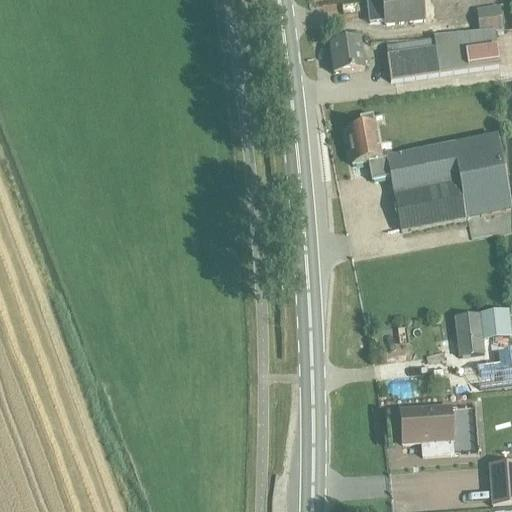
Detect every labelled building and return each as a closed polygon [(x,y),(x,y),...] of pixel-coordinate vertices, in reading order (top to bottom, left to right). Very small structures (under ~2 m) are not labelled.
[(386,27),(424,23),(420,0),(382,0),(383,3),(367,4),(369,25),(385,23),(386,27)] [(476,10),(478,34),(501,32),(499,9),(476,10)] [(390,85),(395,84),(499,70),(495,44),(494,34),(432,40),(433,53),(386,59),(390,85)] [(333,77),(364,73),(359,42),(329,46),(333,77)] [(374,128),(372,119),(372,118),(359,120),(361,130),(345,133),(352,168),(368,165),(371,184),(390,180),(400,235),(510,214),(496,139),(386,160),(386,161),(381,162),(374,127),(374,128)] [(458,359),(481,357),(484,357),(482,341),(505,339),(502,317),(477,320),(455,322),(458,359)] [(511,367),(496,369),(474,370),(476,390),(511,386),(511,367)] [(478,454),(478,407),(455,407),(455,453),(478,454)] [(399,447),(417,446),(420,445),(421,461),(453,458),(451,411),(397,415),(399,447)] [(511,466),(490,467),(492,510),(511,508),(511,466)]
